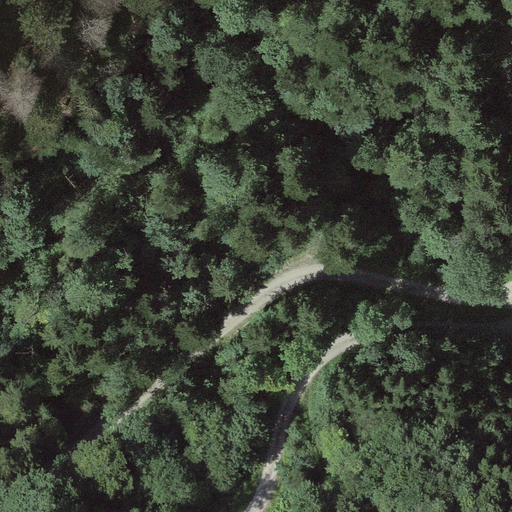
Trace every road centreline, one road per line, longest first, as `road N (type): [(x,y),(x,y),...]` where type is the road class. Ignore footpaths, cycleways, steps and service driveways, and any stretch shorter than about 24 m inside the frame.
road 1 (track): [(0,508),(300,274),(357,266),(476,300),(511,298)]
road 2 (track): [(511,334),(367,343),(321,371),(285,410),(273,491),(257,511)]
